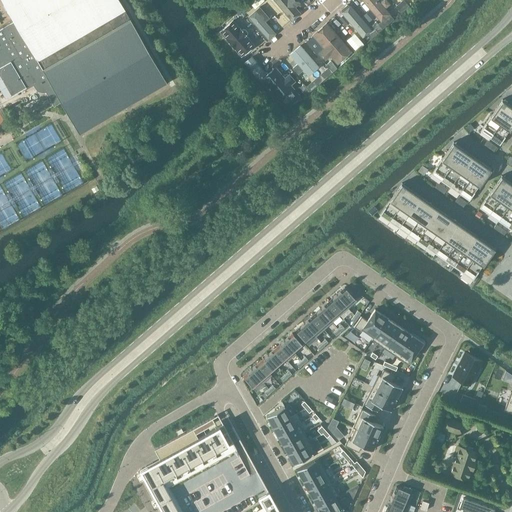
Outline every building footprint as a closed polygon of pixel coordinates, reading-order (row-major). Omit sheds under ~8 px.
[(67,113),(79,134),(167,83),(126,10),(119,0),(2,0),(14,20),(0,27),(0,76),(11,96),(34,83),(35,84),(37,87),(39,89),(41,90),(44,90),(46,90),(56,106),(61,103),(67,113)] [(303,13),(291,0),(273,0),(279,7),(285,14),(292,22),(303,13)] [(362,0),(380,20),(388,13),(377,0),(362,0)] [(403,0),(395,7),(400,13),(401,14),(409,7),(403,0)] [(247,4),(239,10),(243,15),(251,8),(247,4)] [(340,12),(360,35),(369,27),(349,4),(340,12)] [(257,5),(245,15),(266,39),(274,32),(263,21),(267,17),(257,5)] [(369,10),(363,15),(369,22),(375,16),(369,10)] [(371,25),(374,28),(378,33),(383,29),(382,29),(376,22),(372,25),(371,25)] [(328,53),(334,60),(346,49),(323,23),(312,33),(323,45),(318,49),(325,56),(328,53)] [(252,51),(234,25),(224,32),(242,58),(252,51)] [(378,33),(374,28),(366,35),(370,39),(370,40),(378,33)] [(354,34),(346,41),(356,52),(364,46),(354,34)] [(300,43),(288,54),(307,76),(319,66),(300,43)] [(337,68),(331,61),(326,65),(333,72),(337,68)] [(273,93),(284,106),(293,99),(299,94),(293,88),(273,65),(259,77),(273,93)] [(314,81),(306,87),(310,92),(318,85),(317,85),(314,81)] [(310,92),(306,87),(303,84),(299,88),(305,96),(310,92)] [(500,145),(511,127),(511,106),(502,99),(480,131),(500,145)] [(472,155),(453,142),(431,174),(450,187),(472,155)] [(492,144),(488,149),(493,152),(497,147),(492,144)] [(491,168),(472,155),(450,187),(469,200),(491,168)] [(511,201),(511,182),(502,176),(479,208),(498,221),(511,201)] [(398,228),(421,196),(402,183),(380,215),(398,228)] [(442,185),(438,190),(444,194),(447,189),(442,185)] [(439,209),(421,196),(398,228),(417,241),(439,209)] [(511,201),(498,221),(511,230),(511,201)] [(374,206),(367,212),(372,216),(378,211),(374,206)] [(458,222),(439,209),(417,241),(436,254),(458,222)] [(478,211),(474,217),(478,220),(482,214),(478,211)] [(477,235),(458,222),(436,254),(454,267),(477,235)] [(495,248),(477,235),(454,267),(473,280),(495,248)] [(345,287),(336,295),(348,308),(357,301),(345,287)] [(336,295),(328,302),(340,315),(348,308),(336,295)] [(328,302),(320,309),(332,322),(340,315),(328,302)] [(320,309),(312,316),(324,330),(332,322),(320,309)] [(362,330),(373,337),(373,338),(387,317),(375,309),(367,320),(361,316),(354,327),(360,332),(362,330)] [(312,316),(304,323),(316,337),(316,336),(324,330),(312,316)] [(384,348),(399,326),(387,317),(373,338),(373,337),(371,339),(384,348)] [(304,323),(295,331),(309,346),(318,338),(316,336),(316,337),(304,323)] [(396,356),(411,334),(399,326),(384,348),(396,356)] [(292,333),(284,340),(294,352),(303,345),(292,333)] [(423,342),(411,334),(396,356),(408,365),(423,342)] [(284,340),(276,348),(286,359),(286,360),(287,362),(296,354),(294,352),(284,340)] [(276,348),(268,355),(278,367),(286,360),(286,359),(276,348)] [(470,385),(482,361),(464,352),(452,376),(470,385)] [(277,366),(267,355),(259,362),(269,373),(277,366)] [(259,362),(251,369),(265,385),(265,384),(273,377),(270,373),(270,374),(259,362)] [(251,369),(243,377),(258,394),(267,386),(265,384),(265,385),(251,369)] [(396,399),(402,387),(392,382),(395,375),(383,369),(380,376),(378,375),(372,386),(396,399)] [(391,410),(396,399),(372,386),(363,404),(377,411),(380,405),(391,410)] [(463,394),(460,402),(471,406),(474,398),(463,394)] [(479,404),(477,409),(484,412),(487,406),(479,404)] [(266,416),(272,426),(290,416),(284,406),(266,416)] [(377,438),(383,426),(372,421),(375,415),(361,409),(353,428),(355,429),(355,428),(377,438)] [(295,425),(290,416),(272,426),(277,435),(295,425)] [(146,466),(140,469),(143,474),(163,511),(279,511),(228,418),(222,421),(223,424),(198,438),(193,428),(155,449),(154,449),(159,459),(146,466)] [(447,419),(444,429),(459,434),(462,424),(447,419)] [(299,423),(295,425),(277,435),(283,445),(305,433),(299,423)] [(372,450),(377,438),(355,428),(355,429),(350,439),(348,438),(345,445),(359,452),(362,445),(372,450)] [(435,432),(433,439),(440,442),(442,434),(435,432)] [(310,442),(305,433),(283,445),(288,455),(310,442)] [(288,455),(294,464),(316,452),(310,442),(288,455)] [(456,457),(450,474),(467,479),(476,453),(457,446),(454,456),(456,457)] [(347,455),(344,457),(347,461),(350,465),(352,465),(354,463),(347,455)] [(302,479),(324,467),(318,457),(297,470),(302,479)] [(354,463),(352,465),(358,472),(363,468),(356,461),(354,463)] [(324,467),(302,479),(307,488),(329,476),(324,467)] [(334,486),(329,476),(307,488),(312,498),(334,486)] [(358,485),(347,491),(352,501),(359,486),(358,485)] [(334,486),(312,498),(317,507),(335,497),(336,498),(340,495),(334,486)] [(396,486),(392,497),(409,504),(413,493),(396,486)] [(317,507),(318,508),(320,511),(342,511),(344,509),(342,508),(336,498),(335,497),(317,507)] [(392,497),(388,507),(400,511),(405,511),(409,504),(392,497)] [(463,498),(459,508),(470,511),(494,511),(495,510),(463,498)] [(423,501),(420,509),(426,511),(429,503),(423,501)]
